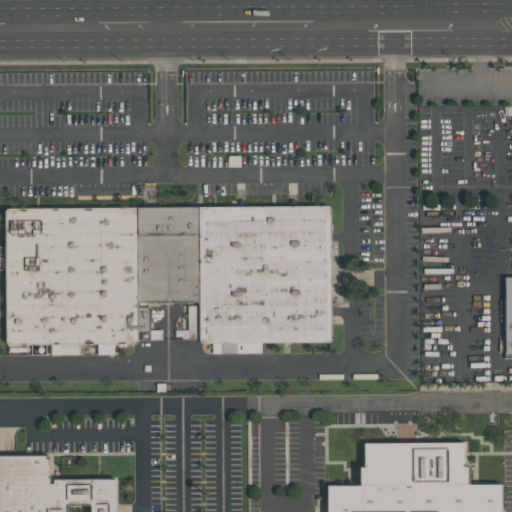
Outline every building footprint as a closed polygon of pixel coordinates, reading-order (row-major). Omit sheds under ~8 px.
[(3,210),(326,209),(327,340),(197,341),(197,303),(135,303),(135,341),(4,342),(3,210)] [(456,235),(456,210),(422,211),(423,235),(456,235)] [(503,278),(511,278),(511,352),(504,353),(503,278)] [(498,511),(325,511),(325,486),(357,485),(356,467),(362,467),(362,445),(461,444),(461,467),(467,467),(467,485),(498,485),(498,511)] [(0,511),(0,455),(48,455),(49,483),(52,483),(52,479),(114,479),(114,511),(0,511)]
